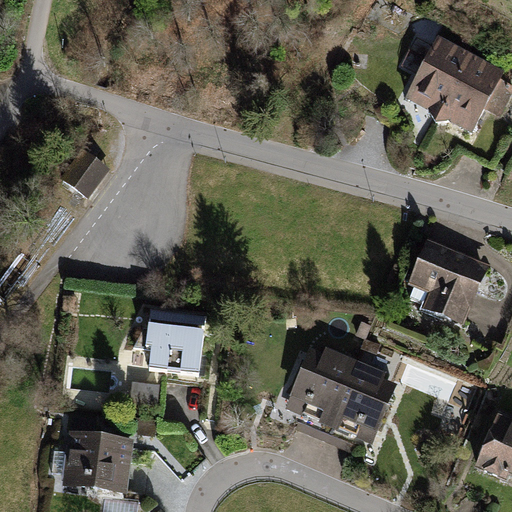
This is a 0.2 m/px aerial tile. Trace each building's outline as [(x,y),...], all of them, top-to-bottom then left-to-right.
[(505,74),(437,38),(406,99),(469,134),(484,109),(501,119),(511,96),(511,86),(501,81),(505,74)] [(108,171),(84,153),(63,181),(88,199),(108,171)] [(489,265),(427,239),(407,285),(426,295),(419,310),(463,327),(489,265)] [(206,318),(147,310),(143,347),(149,348),(147,371),(198,378),(206,318)] [(322,354),(311,349),(284,412),(301,418),(303,414),(319,421),(317,424),(328,428),(354,361),(326,349),(322,354)] [(386,374),(354,361),(328,428),(337,432),(339,429),(358,436),(356,439),(372,445),(397,384),(384,380),(386,374)] [(511,419),(496,413),(472,469),(506,483),(509,476),(511,477),(511,419)] [(133,441),(69,433),(61,487),(125,494),(133,441)]
